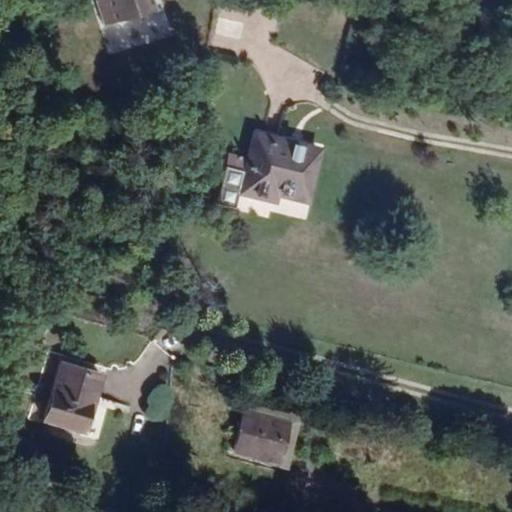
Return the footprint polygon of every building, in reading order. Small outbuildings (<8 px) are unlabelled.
[(94,0),(93,15),(143,18),(144,0),(94,0)] [(252,130),(237,189),(270,198),(272,191),(303,198),(315,145),(252,130)] [(94,394),(99,373),(60,362),(42,418),(79,429),(90,393),(94,394)] [(279,460),(288,420),(240,409),(230,448),(279,460)] [(13,422),(0,419),(0,431),(11,433),(13,422)] [(11,438),(2,437),(0,448),(0,457),(9,459),(11,438)]
